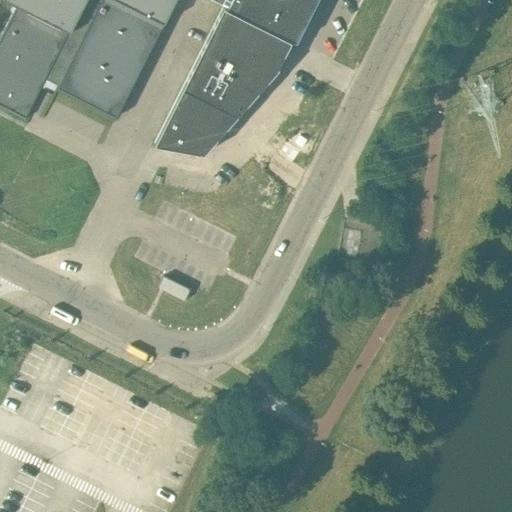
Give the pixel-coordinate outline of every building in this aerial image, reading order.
[(117,117),(176,0),(8,0),(17,4),(0,38),(0,105),(26,119),(47,78),(59,84),(57,87),(117,117)] [(230,0),(227,8),(296,42),(317,0),(230,0)] [(210,34),(278,68),(291,41),(223,8),(210,34)] [(196,61),(257,92),(278,68),(210,34),(196,61)] [(196,61),(182,87),(237,115),(257,92),(196,61)] [(169,115),(216,138),(237,115),(182,87),(169,115)] [(169,115),(154,145),(203,154),(216,138),(169,115)] [(157,288),(160,289),(184,300),(190,288),(162,275),(157,288)]
